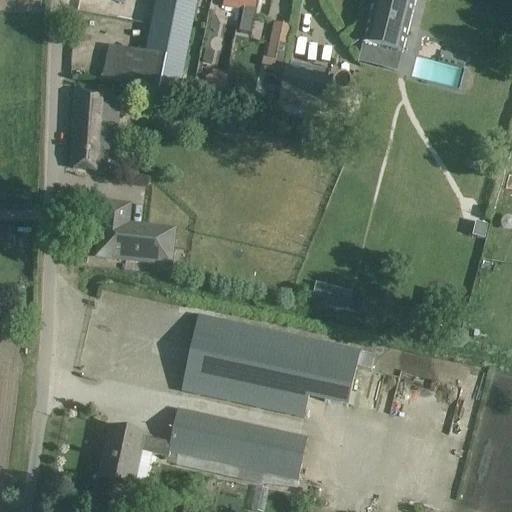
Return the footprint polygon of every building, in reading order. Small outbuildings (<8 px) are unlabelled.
[(186,0),(186,1),(183,0),(178,25),(183,26),(175,64),(148,58),(148,56),(117,50),(110,84),(177,98),(197,0),(186,0)] [(159,0),(148,56),(148,58),(175,64),(183,26),(178,25),(183,0),(186,1),(186,0),(159,0)] [(223,0),(222,10),(240,14),(242,0),(223,0)] [(242,0),(240,11),(243,12),(241,23),(253,25),(255,17),(258,0),(242,0)] [(416,0),(373,0),(363,45),(403,54),(416,0)] [(291,27),(274,24),(267,59),(270,60),(266,76),(280,78),(291,27)] [(316,77),(285,70),(279,104),(338,116),(341,116),(344,115),(347,115),(349,113),(352,111),(354,109),(355,106),(356,105),(356,104),(357,102),(357,99),(357,98),(357,96),(356,95),(356,93),(355,90),(354,89),(353,88),(351,86),(349,84),(347,83),(344,82),(327,79),(316,77)] [(317,70),(316,77),(327,79),(329,73),(317,70)] [(227,76),(213,72),(212,77),(205,80),(203,89),(200,88),(197,101),(201,101),(200,108),(219,112),(227,76)] [(182,75),(179,89),(192,92),(195,78),(182,75)] [(72,170),(72,172),(106,174),(106,172),(112,128),(118,129),(122,101),(116,100),(104,98),(104,96),(96,95),(79,94),(76,94),(74,115),(76,115),(72,170)] [(273,103),(248,98),(245,115),(270,119),(273,103)] [(311,119),(309,129),(323,132),(325,122),(311,119)] [(125,212),(105,209),(102,235),(96,234),(93,261),(172,269),(175,243),(122,237),(125,212)] [(326,296),(323,308),(347,314),(350,302),(326,296)] [(425,296),(423,307),(433,309),(435,298),(425,296)] [(321,346),(199,319),(182,393),(304,420),(309,401),(347,410),(356,370),(370,373),(374,357),(321,345),(321,346)] [(357,404),(369,407),(375,377),(363,374),(357,404)] [(308,441),(178,413),(171,445),(143,439),(144,438),(110,431),(99,480),(133,488),(140,454),(168,460),(169,454),(299,482),(308,441)]
